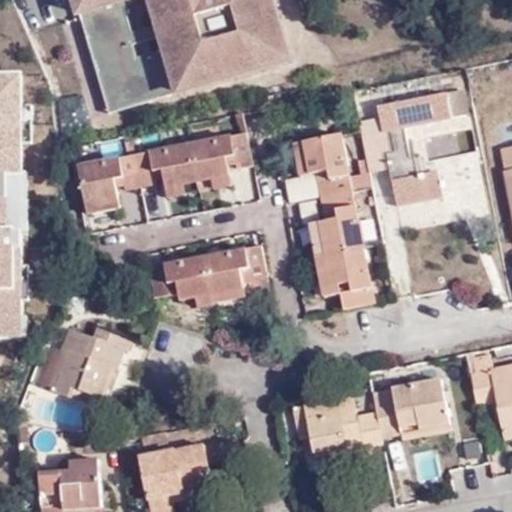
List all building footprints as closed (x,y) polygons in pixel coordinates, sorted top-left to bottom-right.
[(247,15),(242,0),(73,0),(87,47),(116,38),(118,46),(103,50),(107,65),(122,61),(125,70),(115,73),(125,107),(210,82),(207,73),(211,71),(214,81),(249,71),(246,61),(250,60),(254,70),(287,60),(272,8),(247,15)] [(380,105),(442,93),(438,74),(377,87),(380,105)] [(460,89),(446,92),(451,118),(465,116),(460,89)] [(377,106),(379,116),(382,132),(392,130),(396,150),(387,152),(390,168),(389,168),(397,205),(443,197),(437,170),(419,173),(415,156),(410,158),(404,127),(451,118),(446,92),(442,93),(380,105),(377,106)] [(379,116),(364,119),(365,123),(367,137),(373,171),(389,168),(390,168),(387,152),(396,150),(392,130),(382,132),(379,116)] [(344,309),(375,302),(342,133),(306,141),(312,173),(329,170),(330,179),(318,181),(324,210),(336,207),(339,217),(320,221),(326,253),(333,283),(339,282),(341,293),(344,309)] [(252,135),(85,169),(93,210),(122,203),(119,188),(127,188),(130,193),(163,187),(161,177),(168,176),(172,191),(233,177),(230,161),(238,159),(241,169),(258,166),(252,135)] [(367,137),(362,138),(369,172),(373,171),(367,137)] [(306,141),(293,143),(300,175),(312,173),(306,141)] [(511,146),(500,148),(511,212),(511,146)] [(235,188),(233,177),(172,191),(175,203),(235,188)] [(122,203),(93,210),(95,221),(125,215),(122,203)] [(245,289),(269,285),(263,252),(152,272),(157,302),(181,298),(184,304),(196,303),(215,300),(247,295),(245,289)] [(324,296),(341,293),(339,282),(333,283),(326,253),(316,255),(324,296)] [(216,309),(215,300),(196,303),(199,312),(216,309)] [(120,372),(125,373),(140,340),(107,328),(102,342),(79,334),(71,356),(76,358),(62,395),(77,401),(81,393),(90,395),(108,402),(120,372)] [(76,358),(71,356),(61,353),(48,390),(62,395),(76,358)] [(506,441),(511,440),(511,366),(492,370),(491,358),(468,361),(476,407),(498,403),(506,441)] [(112,403),(125,373),(120,372),(108,402),(112,403)] [(365,417),(370,450),(384,448),(383,443),(383,437),(402,434),(403,442),(451,434),(442,385),(373,395),(376,414),(365,417)] [(86,405),(90,395),(81,393),(77,401),(86,405)] [(313,460),(370,450),(365,417),(360,418),(354,398),(305,406),(310,439),(313,460)] [(299,440),(310,439),(305,406),(294,408),(299,440)] [(383,437),(383,443),(403,442),(402,434),(383,437)] [(148,509),(174,504),(214,496),(205,446),(138,458),(148,509)] [(65,510),(104,509),(101,464),(76,464),(76,472),(41,473),(42,504),(65,503),(65,510)] [(103,511),(104,509),(65,510),(65,503),(42,504),(42,511),(103,511)]
